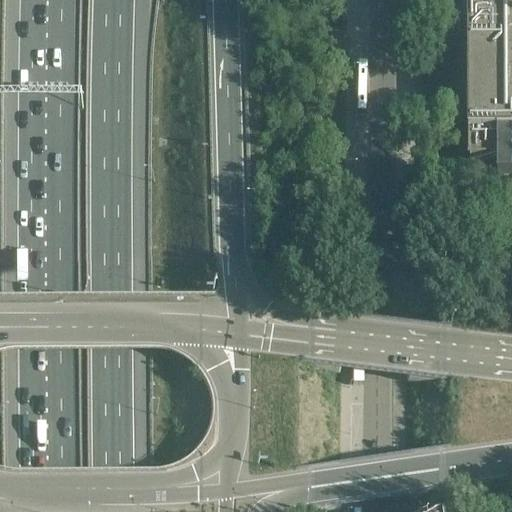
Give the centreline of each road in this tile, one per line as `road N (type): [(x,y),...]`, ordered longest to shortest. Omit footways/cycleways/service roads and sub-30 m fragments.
road 1 (unclassified): [(380,511),(383,0)]
road 2 (motorway): [(47,0),(48,511)]
road 3 (motorway): [(112,511),(113,0)]
road 4 (motorway): [(234,277),(225,0)]
road 5 (secondary): [(237,327),(0,321)]
road 6 (secondary): [(0,492),(223,492)]
road 7 (secondary): [(511,359),(306,336)]
road 8 (secondary): [(307,482),(511,452)]
road 9 (motorway): [(223,492),(236,435),(237,327)]
